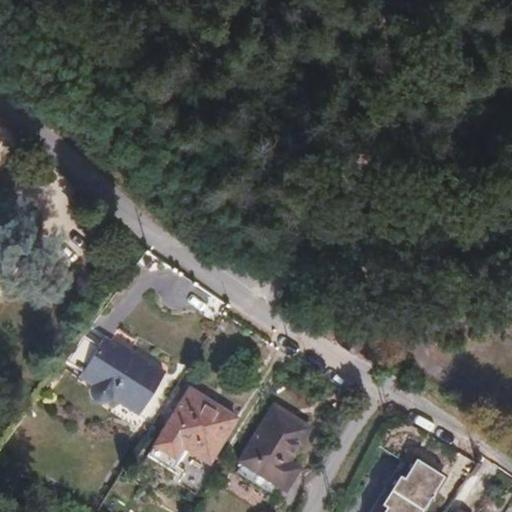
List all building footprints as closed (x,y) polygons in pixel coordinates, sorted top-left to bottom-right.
[(338,324),(327,343),(346,355),(358,334),(358,331),(354,327),(347,323),(342,323),(338,324)] [(99,346),(83,336),(65,361),(83,372),(80,376),(93,385),(93,391),(94,395),(96,398),(99,400),(103,400),(108,399),(113,397),(138,413),(163,374),(120,346),(117,351),(103,341),(99,346)] [(65,361),(44,389),(88,420),(107,417),(114,413),(132,422),(138,413),(113,397),(108,399),(103,400),(99,400),(96,398),(94,395),(93,391),(93,385),(80,376),(83,372),(65,361)] [(188,389),(153,445),(171,457),(179,445),(207,461),(234,418),(188,389)] [(238,460),(242,462),(281,487),(284,489),(297,467),(287,461),(307,427),(273,405),(238,460)] [(171,457),(153,445),(147,456),(165,467),(171,457)] [(387,511),(390,508),(385,505),(401,481),(406,485),(417,466),(405,457),(370,511),(387,511)] [(281,487),(242,462),(236,471),(275,496),(281,487)] [(387,511),(416,511),(437,478),(417,466),(406,485),(401,481),(385,505),(390,508),(387,511)]
